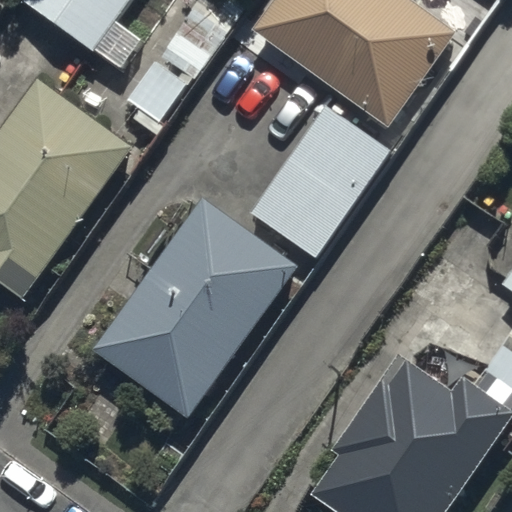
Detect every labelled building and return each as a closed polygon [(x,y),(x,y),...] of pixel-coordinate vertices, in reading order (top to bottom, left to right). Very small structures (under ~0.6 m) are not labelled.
[(135,0),(25,0),(21,6),(94,58),(135,0)] [(207,6),(166,60),(200,86),(254,15),(234,0),(221,17),(207,6)] [(460,40),(403,0),(291,0),(260,45),(390,137),(460,40)] [(157,70),(129,107),(160,131),(188,93),(157,70)] [(135,153),(38,89),(0,140),(0,280),(23,298),(135,153)] [(391,164),(325,117),(252,220),(317,267),(391,164)] [(297,271),(210,209),(103,358),(191,420),(297,271)] [(455,511),(511,434),(511,422),(407,364),(316,502),(330,511),(455,511)]
